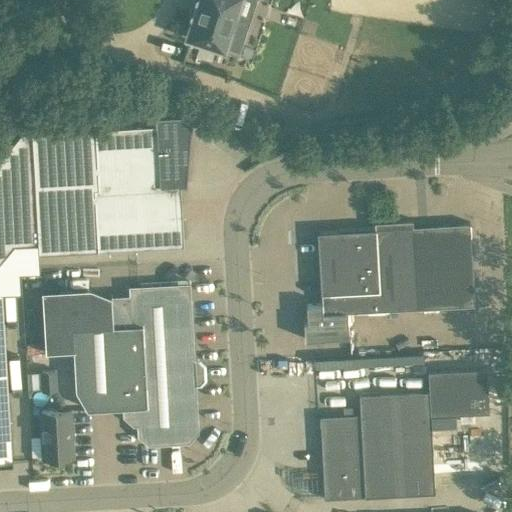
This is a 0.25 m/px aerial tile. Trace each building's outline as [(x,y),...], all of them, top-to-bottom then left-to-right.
[(198,0),(187,35),(223,47),(224,44),(237,49),(244,27),(231,23),(238,0),(198,0)] [(93,124),(28,130),(37,239),(96,236),(96,248),(183,242),(183,239),(179,182),(185,181),(180,114),(154,116),(155,120),(93,124)] [(0,259),(15,241),(37,239),(28,130),(22,130),(0,156),(0,460),(11,460),(1,291),(0,290),(0,259)] [(303,320),(304,338),(323,337),(323,336),(347,334),(346,311),(474,304),(469,222),(412,225),(412,219),(390,220),(391,226),(317,231),(322,302),(306,303),(307,320),(303,320)] [(90,287),(42,290),(46,350),(56,350),(73,349),(73,353),(75,388),(86,408),(122,406),(122,415),(133,424),(136,424),(136,434),(148,443),(188,441),(197,430),(195,381),(198,381),(203,376),(202,363),(197,358),(193,359),(189,281),(128,285),(129,294),(110,295),(90,287)] [(360,413),(320,415),(320,416),(324,497),(434,491),(430,426),(456,425),(455,413),(488,411),(486,367),(427,370),(428,389),(358,393),(360,413)] [(56,368),(40,370),(40,372),(28,372),(29,388),(41,388),(41,390),(57,390),(56,368)] [(40,411),(43,458),(72,456),(70,413),(57,414),(57,410),(40,411)]
